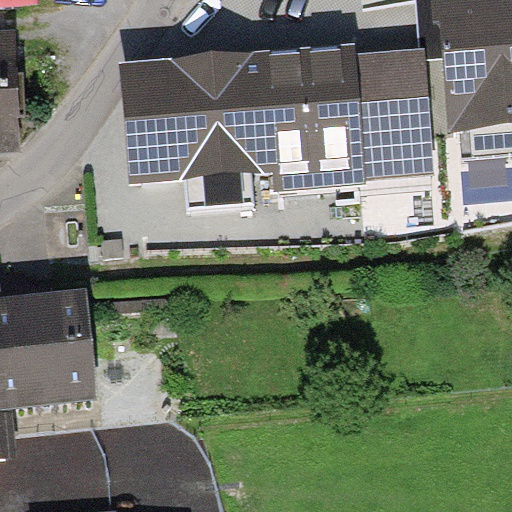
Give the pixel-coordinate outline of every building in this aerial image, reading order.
[(511,0),(439,0),(441,33),(449,33),(456,138),(511,133),(511,0)] [(0,151),(25,150),(17,35),(0,35),(0,151)] [(432,162),(423,57),(139,80),(148,186),(188,183),(190,217),(254,212),(251,177),(432,162)] [(123,242),(103,244),(105,261),(125,258),(123,242)] [(7,298),(0,298),(0,470),(19,469),(14,411),(102,403),(94,309),(9,316),(7,298)]
